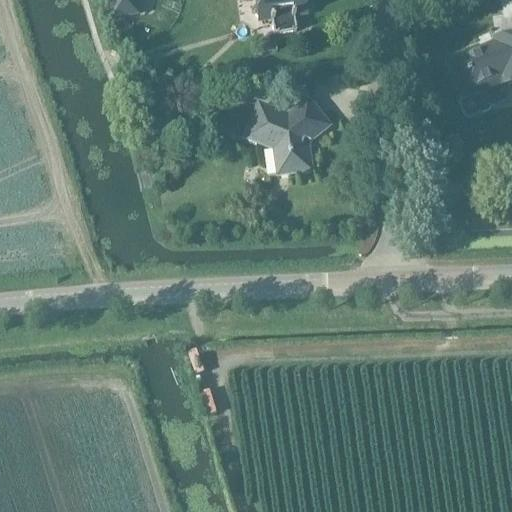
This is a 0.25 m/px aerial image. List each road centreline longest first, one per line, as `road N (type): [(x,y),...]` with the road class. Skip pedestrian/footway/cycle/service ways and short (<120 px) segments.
road 1 (tertiary): [(0,308),(392,284)]
road 2 (residential): [(392,284),(384,47),(398,0)]
road 3 (tertiary): [(392,284),(511,278)]
